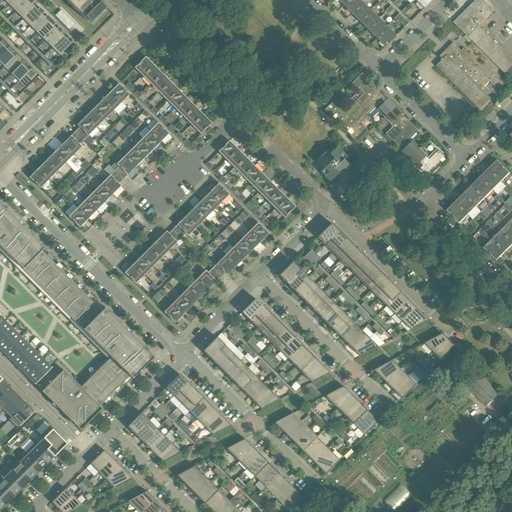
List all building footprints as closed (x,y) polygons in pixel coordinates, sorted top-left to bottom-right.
[(0,0),(0,10),(1,12),(12,0),(0,0)] [(12,0),(1,12),(8,19),(27,0),(12,0)] [(27,0),(8,19),(16,26),(36,6),(29,0),(27,0)] [(64,0),(84,19),(87,22),(88,21),(87,21),(87,20),(102,6),(103,5),(98,0),(64,0)] [(347,0),(342,5),(350,13),(362,2),(359,0),(347,0)] [(414,0),(423,9),(432,0),(414,0)] [(455,25),(468,37),(479,27),(479,26),(494,11),(483,0),(480,0),(475,5),(474,5),(475,6),(469,11),(468,12),(463,17),(462,18),(456,24),(455,25)] [(350,13),(359,22),(370,10),(362,2),(350,13)] [(16,26),(23,33),(43,13),(36,6),(16,26)] [(359,22),(367,30),(378,18),(370,10),(359,22)] [(23,33),(30,41),(50,21),(43,13),(23,33)] [(367,30),(375,38),(386,27),(378,18),(367,30)] [(30,41),(38,48),(57,28),(50,21),(30,41)] [(386,27),(375,38),(385,48),(396,36),(386,27)] [(468,37),(472,42),(483,31),(479,27),(468,37)] [(38,48),(45,55),(65,35),(57,28),(38,48)] [(472,42),(477,46),(487,35),(483,31),(472,42)] [(65,35),(45,55),(52,63),(72,43),(65,35)] [(477,46),(481,50),(492,39),(487,35),(477,46)] [(481,50),(489,58),(499,47),(492,39),(481,50)] [(0,42),(0,56),(10,47),(2,40),(0,42)] [(437,66),(465,95),(480,110),(490,100),(481,90),(490,81),(461,52),(461,51),(453,43),(439,58),(442,61),(437,66)] [(0,56),(0,71),(17,54),(10,47),(0,56)] [(489,58),(493,62),(504,52),(499,47),(489,58)] [(493,62),(497,66),(508,55),(504,52),(493,62)] [(0,71),(0,77),(4,81),(24,61),(17,54),(0,71)] [(497,66),(506,75),(511,68),(511,59),(508,55),(497,66)] [(134,68),(142,76),(153,65),(145,58),(134,68)] [(4,81),(11,89),(31,69),(24,61),(4,81)] [(142,76),(150,84),(161,74),(153,65),(142,76)] [(31,69),(11,89),(19,96),(39,76),(31,69)] [(352,101),(359,108),(373,95),(377,91),(371,85),(368,88),(365,85),(369,81),(362,73),(350,85),(358,92),(359,90),(361,92),(352,101)] [(150,84),(158,92),(169,82),(161,74),(150,84)] [(39,88),(43,83),(39,79),(34,84),(39,88)] [(158,92),(166,100),(177,90),(169,82),(158,92)] [(118,84),(111,92),(122,102),(129,95),(118,84)] [(166,100),(174,109),(185,98),(177,90),(166,100)] [(376,110),(384,118),(395,107),(387,99),(383,103),(380,99),(383,97),(377,91),(373,95),(359,108),(366,116),(376,107),(377,108),(376,110)] [(111,92),(103,100),(113,111),(122,102),(111,92)] [(174,109),(183,117),(194,106),(185,98),(174,109)] [(336,120),(341,126),(359,108),(352,101),(343,110),(341,108),(343,107),(335,99),(324,111),(331,118),(335,114),(339,117),(336,120)] [(103,100),(94,108),(105,119),(113,111),(103,100)] [(183,117),(191,125),(202,114),(194,106),(183,117)] [(385,134),(393,141),(410,124),(404,118),(401,121),(398,118),(402,114),(395,107),(384,118),(391,125),(392,123),(394,125),(385,134)] [(94,108),(86,116),(97,127),(105,119),(94,108)] [(358,125),(366,116),(359,108),(341,126),(347,132),(350,129),(354,132),(350,136),(357,144),(368,132),(361,125),(359,127),(358,125)] [(202,114),(191,125),(200,134),(211,124),(202,114)] [(77,126),(79,128),(88,136),(97,127),(86,116),(77,126)] [(158,123),(150,131),(161,142),(168,134),(158,123)] [(401,151),(408,158),(419,148),(412,140),(410,142),(408,140),(417,131),(410,124),(393,141),(399,147),(402,144),(405,147),(401,151)] [(79,128),(75,132),(83,141),(87,137),(88,136),(79,128)] [(150,131),(142,139),(153,150),(161,142),(150,131)] [(75,132),(71,136),(79,145),(83,141),(75,132)] [(71,136),(63,144),(74,155),(81,147),(79,145),(71,136)] [(142,139),(134,147),(145,158),(153,150),(142,139)] [(88,145),(87,145),(83,141),(79,145),(81,147),(86,152),(91,148),(88,145)] [(218,152),(226,160),(237,149),(229,142),(218,152)] [(63,144),(55,152),(66,163),(74,155),(63,144)] [(134,147),(126,156),(136,166),(145,158),(134,147)] [(329,155),(326,151),(316,161),(323,169),(320,172),(330,182),(337,174),(341,178),(350,168),(343,160),(346,157),(336,147),(329,155)] [(419,148),(408,158),(415,166),(419,162),(423,166),(420,168),(425,174),(443,157),(436,150),(427,159),(425,157),(427,155),(419,148)] [(226,160),(233,167),(244,157),(237,149),(226,160)] [(55,152),(47,160),(57,171),(66,163),(55,152)] [(126,156),(116,165),(127,176),(136,166),(126,156)] [(233,167),(242,176),(253,166),(244,157),(233,167)] [(47,160),(38,169),(49,179),(57,171),(47,160)] [(497,161),(488,169),(501,182),(510,173),(497,161)] [(114,164),(111,168),(123,180),(127,176),(116,165),(114,164)] [(104,170),(110,176),(118,184),(123,180),(111,168),(108,166),(104,170)] [(242,176),(250,184),(261,174),(253,166),(242,176)] [(49,179),(38,169),(29,178),(40,189),(49,179)] [(488,169),(480,178),(493,190),(501,182),(488,169)] [(250,184),(258,193),(269,182),(261,174),(250,184)] [(110,176),(102,183),(113,194),(121,187),(118,184),(110,176)] [(480,178),(472,186),(484,199),(493,190),(480,178)] [(83,186),(78,182),(73,187),(78,191),(83,186)] [(258,193),(267,201),(278,190),(269,182),(258,193)] [(102,183),(94,192),(105,202),(113,194),(102,183)] [(218,184),(211,191),(222,202),(229,195),(218,184)] [(503,190),(507,193),(511,188),(508,185),(503,190)] [(472,186),(463,194),(476,207),(484,199),(472,186)] [(267,201),(275,209),(286,198),(278,190),(267,201)] [(211,191),(203,200),(213,210),(222,202),(211,191)] [(94,192),(86,200),(97,211),(105,202),(94,192)] [(463,194),(455,202),(468,215),(476,207),(463,194)] [(495,198),(501,204),(504,201),(498,195),(495,198)] [(286,198),(275,209),(284,218),(295,208),(286,198)] [(86,200),(78,208),(89,219),(97,211),(86,200)] [(203,200),(194,208),(205,219),(213,210),(203,200)] [(468,215),(455,202),(446,211),(459,224),(468,215)] [(486,207),(492,212),(495,209),(490,204),(486,207)] [(511,209),(506,204),(503,207),(509,213),(511,209)] [(0,350),(1,351),(0,351),(1,352),(3,354),(8,359),(10,361),(11,361),(16,367),(18,369),(23,374),(26,377),(31,382),(33,384),(34,385),(35,384),(42,391),(41,392),(53,403),(56,400),(60,403),(56,407),(70,421),(74,417),(77,421),(74,424),(80,431),(102,409),(99,407),(105,400),(108,403),(112,399),(109,396),(115,390),(118,393),(122,389),(119,386),(125,380),(128,383),(153,358),(146,352),(142,355),(139,352),(143,348),(130,336),(131,334),(125,328),(124,329),(104,309),(101,312),(97,309),(100,306),(93,299),(91,302),(87,298),(90,295),(83,289),(80,292),(77,288),(80,285),(73,278),(69,282),(66,278),(69,275),(63,268),(60,271),(56,267),(59,265),(53,258),(50,261),(46,257),(49,255),(23,229),(25,228),(18,221),(17,223),(5,210),(1,214),(0,212),(0,207),(1,207),(0,205),(0,350)] [(89,219),(78,208),(68,217),(79,228),(89,219)] [(194,208),(186,216),(197,227),(205,219),(194,208)] [(478,215),(484,221),(487,218),(481,212),(478,215)] [(498,212),(495,215),(501,221),(504,218),(498,212)] [(186,216),(177,226),(187,236),(197,227),(186,216)] [(470,223),(476,229),(479,226),(473,220),(470,223)] [(490,220),(487,223),(493,229),(496,226),(490,220)] [(257,223),(250,231),(261,242),(268,234),(257,223)] [(511,226),(509,223),(501,231),(511,242),(511,226)] [(317,237),(325,245),(339,232),(331,224),(317,237)] [(177,226),(172,230),(181,238),(184,240),(187,236),(177,226)] [(478,232),(482,235),(484,238),(487,235),(481,229),(478,232)] [(172,230),(168,234),(177,243),(181,238),(172,230)] [(250,231),(242,239),(252,250),(261,242),(250,231)] [(511,242),(501,231),(492,240),(505,252),(511,245),(511,242)] [(166,232),(158,240),(169,250),(177,243),(168,234),(166,232)] [(325,245),(332,253),(346,239),(339,232),(325,245)] [(242,239),(233,247),(244,258),(252,250),(242,239)] [(332,253),(340,261),(354,247),(346,239),(332,253)] [(158,240),(150,248),(161,258),(169,250),(158,240)] [(505,252),(492,240),(483,248),(496,261),(505,252)] [(233,247),(225,256),(236,266),(244,258),(233,247)] [(340,261),(348,268),(362,254),(354,247),(340,261)] [(150,248),(142,256),(153,267),(161,258),(150,248)] [(311,250),(307,254),(311,259),(316,254),(311,250)] [(302,259),(307,263),(311,259),(307,254),(302,259)] [(316,254),(311,259),(315,263),(320,258),(316,254)] [(348,268),(355,276),(369,262),(362,254),(348,268)] [(142,256),(134,264),(144,275),(153,267),(142,256)] [(225,256),(216,265),(225,273),(227,276),(236,266),(225,256)] [(311,259),(307,263),(311,267),(315,263),(311,259)] [(278,276),(286,284),(300,270),(292,262),(278,276)] [(320,265),(326,271),(329,268),(323,262),(320,265)] [(355,276),(363,283),(377,270),(369,262),(355,276)] [(144,275),(134,264),(124,273),(135,284),(144,275)] [(216,265),(212,269),(220,278),(225,273),(216,265)] [(324,273),(318,267),(315,271),(320,276),(324,273)] [(212,269),(207,273),(216,282),(220,278),(212,269)] [(286,284),(294,291),(308,278),(300,270),(286,284)] [(363,283),(371,291),(384,277),(377,270),(363,283)] [(205,271),(198,279),(208,289),(216,282),(207,273),(205,271)] [(330,275),(335,281),(339,277),(333,272),(330,275)] [(324,280),(330,286),(333,283),(327,277),(324,280)] [(339,277),(335,281),(341,286),(344,283),(339,277)] [(371,291),(378,299),(392,285),(384,277),(371,291)] [(294,291),(302,299),(315,285),(308,278),(294,291)] [(198,279),(189,287),(200,298),(208,289),(198,279)] [(333,283),(330,286),(336,291),(339,288),(333,283)] [(302,299),(309,307),(323,293),(315,285),(302,299)] [(378,299),(386,306),(400,293),(392,285),(378,299)] [(189,287),(181,295),(192,306),(200,298),(189,287)] [(345,290),(351,296),(354,293),(348,287),(345,290)] [(340,295),(345,301),(348,298),(343,292),(340,295)] [(309,307),(317,314),(331,301),(323,293),(309,307)] [(354,293),(351,296),(356,301),(359,298),(354,293)] [(386,306),(393,314),(407,300),(400,293),(386,306)] [(181,295),(173,303),(184,314),(192,306),(181,295)] [(348,298),(345,301),(351,307),(354,304),(348,298)] [(241,313),(249,321),(263,307),(255,299),(241,313)] [(393,314),(401,322),(415,308),(407,300),(393,314)] [(317,314),(324,322),(338,308),(331,301),(317,314)] [(360,305),(366,311),(369,308),(363,302),(360,305)] [(184,314),(173,303),(169,307),(164,313),(174,323),(184,314)] [(249,321),(257,329),(271,315),(263,307),(249,321)] [(324,322),(332,330),(346,316),(338,308),(324,322)] [(355,311),(361,316),(364,313),(358,308),(355,311)] [(369,308),(366,311),(372,317),(375,314),(369,308)] [(415,308),(401,322),(410,330),(427,321),(428,320),(415,308)] [(364,313),(361,316),(366,322),(369,319),(364,313)] [(257,329),(264,336),(278,322),(271,315),(257,329)] [(332,330),(340,337),(354,323),(346,316),(332,330)] [(264,336),(272,344),(286,330),(278,322),(264,336)] [(340,337),(347,345),(361,331),(354,323),(340,337)] [(230,333),(232,331),(234,329),(230,324),(226,329),(230,333)] [(232,331),(236,334),(240,330),(236,326),(234,329),(232,331)] [(240,330),(236,334),(241,339),(245,335),(240,330)] [(272,344),(280,352),(293,338),(286,330),(272,344)] [(228,335),(231,339),(236,334),(232,331),(230,333),(228,335)] [(347,345),(355,353),(369,339),(361,331),(347,345)] [(236,334),(231,339),(236,344),(241,339),(236,334)] [(423,344),(432,352),(446,338),(441,334),(440,334),(424,343),(423,344)] [(203,352),(211,360),(224,346),(216,338),(203,352)] [(280,352),(287,359),(301,345),(293,338),(280,352)] [(446,338),(432,352),(440,360),(453,346),(446,338)] [(369,339),(355,353),(360,357),(377,348),(377,347),(369,339)] [(246,343),(252,349),(255,345),(249,340),(246,343)] [(241,348),(247,354),(250,351),(244,345),(241,348)] [(255,345),(252,349),(258,354),(261,351),(255,345)] [(287,359),(295,367),(309,353),(301,345),(287,359)] [(211,360),(218,367),(232,353),(224,346),(211,360)] [(250,351),(247,354),(252,360),(256,356),(250,351)] [(218,367),(226,375),(240,361),(232,353),(218,367)] [(295,367),(303,374),(316,361),(309,353),(295,367)] [(262,358),(267,364),(271,361),(265,355),(262,358)] [(256,364),(262,369),(265,366),(260,360),(256,364)] [(226,375),(234,382),(247,369),(240,361),(226,375)] [(271,361),(267,364),(273,369),(276,366),(271,361)] [(316,361),(303,374),(311,383),(312,383),(328,373),(329,374),(329,373),(316,361)] [(373,370),(386,383),(399,369),(391,361),(390,361),(374,370),(373,370)] [(265,366),(262,369),(268,375),(271,372),(265,366)] [(234,382),(241,390),(255,376),(247,369),(234,382)] [(386,383),(393,391),(407,377),(399,369),(386,383)] [(165,389),(173,397),(187,383),(179,375),(165,389)] [(241,390),(249,398),(263,384),(255,376),(241,390)] [(407,377),(393,391),(401,399),(415,385),(407,377)] [(468,388),(487,406),(498,395),(479,377),(468,388)] [(0,396),(9,387),(8,386),(9,386),(6,384),(1,379),(0,380),(0,396)] [(173,397),(181,404),(195,390),(187,383),(173,397)] [(249,398),(256,405),(270,391),(263,384),(249,398)] [(0,396),(0,412),(17,395),(13,391),(11,388),(11,389),(9,387),(0,396)] [(325,396),(337,409),(351,395),(342,387),(325,396)] [(181,404),(189,412),(203,398),(195,390),(181,404)] [(270,391),(256,405),(261,410),(262,409),(261,409),(278,400),(278,401),(279,400),(270,391)] [(8,420),(9,420),(26,404),(25,403),(25,402),(22,400),(17,395),(0,412),(0,413),(3,411),(10,418),(8,420)] [(337,409),(345,416),(358,403),(351,395),(337,409)] [(189,412),(196,419),(210,406),(203,398),(189,412)] [(154,400),(150,404),(155,409),(157,407),(159,405),(154,400)] [(345,416),(352,424),(366,410),(358,403),(345,416)] [(26,404),(9,420),(17,429),(34,412),(29,407),(27,405),(26,404)] [(164,406),(160,410),(166,416),(170,411),(164,406)] [(196,419),(204,427),(218,413),(210,406),(196,419)] [(160,410),(156,414),(161,420),(166,416),(160,410)] [(366,410),(352,424),(364,436),(378,422),(366,410)] [(127,427),(135,435),(149,421),(141,413),(127,427)] [(169,416),(174,422),(178,419),(172,413),(169,416)] [(218,413),(204,427),(213,436),(213,435),(230,426),(218,413)] [(274,423),(287,436),(301,422),(292,413),(292,414),(275,423),(274,423)] [(172,424),(167,419),(163,422),(169,428),(172,424)] [(319,419),(315,423),(321,428),(324,425),(319,419)] [(135,435),(143,443),(156,429),(149,421),(135,435)] [(287,436),(295,443),(308,430),(301,422),(287,436)] [(40,436),(58,453),(66,444),(64,442),(61,439),(49,427),(40,436)] [(143,443),(150,450),(164,437),(156,429),(143,443)] [(295,443),(302,451),(316,437),(308,430),(295,443)] [(29,440),(50,461),(51,460),(53,458),(58,453),(40,436),(43,439),(36,446),(29,440)] [(150,450),(158,458),(172,444),(164,437),(150,450)] [(302,451),(314,463),(328,449),(316,437),(302,451)] [(226,449),(238,461),(252,448),(244,439),(243,440),(227,449),(226,449)] [(21,448),(42,469),(46,464),(47,465),(49,462),(50,461),(29,440),(21,448)] [(172,444),(158,458),(163,463),(163,462),(180,453),(172,444)] [(16,460),(34,477),(35,476),(37,474),(37,473),(42,469),(21,448),(25,452),(25,453),(27,455),(19,462),(17,459),(16,460)] [(238,461),(246,469),(260,455),(252,448),(238,461)] [(328,449),(314,463),(325,474),(339,461),(328,449)] [(90,464),(98,472),(112,458),(104,451),(90,464)] [(246,469),(254,477),(267,463),(260,455),(246,469)] [(98,472),(105,480),(119,466),(112,458),(98,472)] [(8,468),(26,485),(30,481),(33,478),(34,477),(16,460),(8,468)] [(254,477),(265,488),(279,474),(267,463),(254,477)] [(119,466),(105,480),(114,489),(115,488),(114,488),(131,479),(132,479),(119,466)] [(176,476),(188,488),(202,475),(194,466),(193,466),(193,467),(176,476),(176,475),(176,476)] [(3,479),(18,493),(19,492),(21,490),(26,485),(8,468),(11,471),(3,479)] [(220,472),(217,475),(222,481),(226,478),(220,472)] [(265,488),(276,500),(290,486),(279,474),(265,488)] [(188,488),(196,496),(210,482),(202,475),(188,488)] [(236,499),(242,494),(229,478),(223,483),(236,499)] [(0,491),(10,501),(14,497),(17,494),(18,493),(3,479),(0,481),(0,491)] [(196,496),(204,504),(218,490),(210,482),(196,496)] [(290,486),(276,500),(288,511),(302,498),(290,486)] [(51,503),(59,511),(73,497),(65,489),(51,503)] [(204,504),(211,511),(218,511),(229,501),(218,490),(204,504)] [(0,507),(1,509),(3,508),(5,506),(10,501),(0,491),(0,507)] [(127,502),(137,511),(141,511),(154,500),(145,492),(128,502),(128,501),(127,502)] [(238,500),(245,507),(251,502),(243,494),(238,500)] [(73,497),(59,511),(60,511),(69,511),(81,506),(82,506),(73,497)] [(241,511),(245,507),(232,497),(229,501),(241,511)] [(141,511),(157,511),(161,508),(154,500),(141,511)] [(218,511),(239,511),(229,501),(218,511)]
